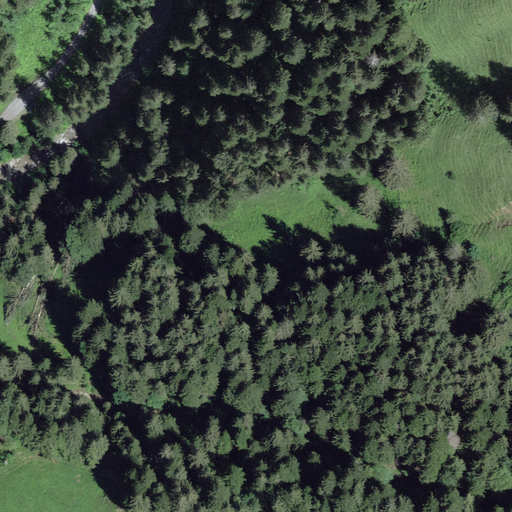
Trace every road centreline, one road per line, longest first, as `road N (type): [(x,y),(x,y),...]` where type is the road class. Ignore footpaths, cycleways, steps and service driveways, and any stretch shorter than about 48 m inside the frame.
road 1 (unclassified): [(0,124),(72,47),(98,0)]
road 2 (track): [(0,481),(32,461),(110,475),(122,491),(120,511)]
